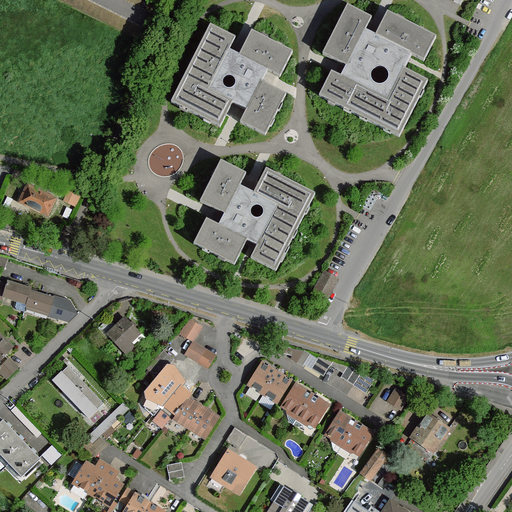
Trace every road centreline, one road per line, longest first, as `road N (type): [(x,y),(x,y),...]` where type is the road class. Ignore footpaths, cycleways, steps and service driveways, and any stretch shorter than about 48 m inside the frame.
road 1 (residential): [(510,0),(329,331)]
road 2 (secondary): [(122,274),(329,331)]
road 3 (secondary): [(329,331),(511,393)]
road 4 (secondary): [(511,360),(372,318),(329,331)]
road 5 (residential): [(0,398),(122,274)]
road 6 (secondary): [(0,241),(122,274)]
